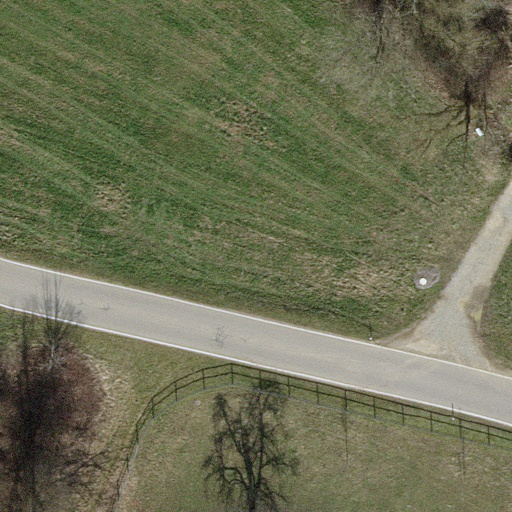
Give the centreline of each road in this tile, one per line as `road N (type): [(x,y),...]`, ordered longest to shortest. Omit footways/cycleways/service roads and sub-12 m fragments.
road 1 (tertiary): [(0,269),(511,397)]
road 2 (track): [(511,225),(428,375)]
